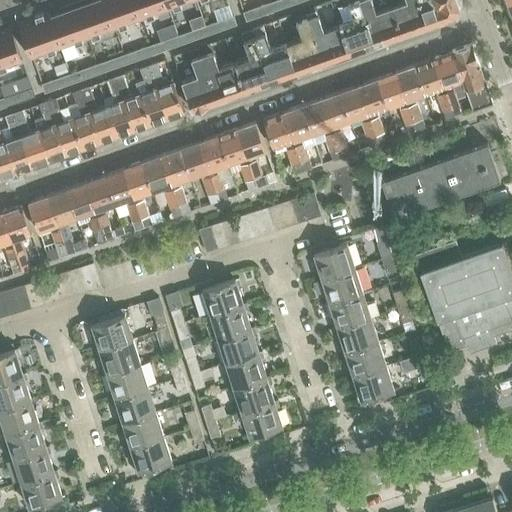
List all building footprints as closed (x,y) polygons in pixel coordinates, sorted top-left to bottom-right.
[(89,0),(78,0),(75,1),(87,35),(115,25),(106,0),(89,0)] [(135,0),(106,0),(115,25),(141,16),(135,0)] [(165,0),(135,0),(141,16),(168,6),(165,0)] [(347,0),(354,17),(338,23),(348,53),(374,44),(358,0),(347,0)] [(358,0),(374,44),(400,35),(390,5),(376,10),(372,0),(358,0)] [(403,0),(390,5),(400,35),(426,25),(417,0),(403,0)] [(417,0),(426,25),(455,15),(457,7),(454,0),(417,0)] [(48,11),(47,11),(59,45),(60,45),(65,60),(79,55),(74,40),(87,35),(75,1),(61,6),(63,10),(50,14),(48,11)] [(242,10),(245,19),(263,13),(259,4),(242,10)] [(315,6),(304,10),(322,62),(348,53),(338,23),(323,28),(315,6)] [(302,36),(285,42),(296,72),(322,62),(304,10),(294,14),(302,36)] [(47,11),(20,21),(32,55),(59,45),(47,11)] [(208,33),(221,28),(235,23),(233,15),(205,25),(208,33)] [(263,24),(251,28),(270,81),(296,72),(285,42),(271,47),(263,24)] [(9,25),(0,28),(0,66),(15,61),(21,59),(9,25)] [(249,55),(233,61),(244,90),(270,81),(251,28),(241,32),(249,55)] [(193,29),(178,34),(180,42),(196,37),(193,29)] [(162,40),(165,48),(180,42),(178,34),(162,40)] [(466,44),(451,49),(461,79),(472,109),(490,102),(491,102),(470,42),(466,44)] [(211,45),(199,49),(217,100),(244,90),(233,61),(218,66),(211,45)] [(139,48),(125,53),(128,61),(142,56),(139,48)] [(191,109),(217,100),(199,49),(189,53),(189,50),(173,56),(176,65),(192,60),(197,74),(180,80),(191,109)] [(451,50),(432,57),(453,116),(462,112),(463,112),(461,105),(452,82),(461,79),(451,49),(451,50)] [(111,67),(128,61),(125,53),(108,59),(111,67)] [(432,57),(414,63),(424,92),(434,88),(442,112),(443,112),(446,118),(453,116),(432,57)] [(157,62),(148,65),(167,118),(183,112),(172,81),(165,84),(157,62)] [(414,63),(395,70),(416,129),(425,126),(416,102),(415,102),(413,96),(424,92),(414,63)] [(135,82),(139,93),(150,124),(167,118),(148,65),(139,68),(143,79),(135,82)] [(85,67),(69,73),(72,81),(87,76),(85,67)] [(395,70),(376,77),(386,106),(397,102),(408,132),(416,129),(395,70)] [(53,78),(56,87),(72,81),(69,73),(53,78)] [(123,74),(114,77),(133,129),(150,124),(139,93),(131,95),(123,74)] [(113,101),(105,104),(116,135),(133,129),(114,77),(106,80),(113,101)] [(376,77),(357,84),(368,112),(369,117),(378,142),(379,143),(388,139),(379,113),(377,109),(386,106),(376,77)] [(357,84),(339,90),(349,119),(359,115),(360,120),(369,146),(379,143),(378,142),(369,117),(368,112),(357,84)] [(90,86),(81,89),(99,141),(116,135),(105,104),(97,107),(90,86)] [(75,103),(68,105),(82,147),(99,141),(81,89),(71,92),(75,103)] [(19,90),(3,96),(6,104),(22,98),(19,90)] [(339,90),(320,97),(330,126),(332,130),(341,156),(350,153),(341,127),(339,122),(349,119),(339,90)] [(56,97),(47,100),(66,153),(82,147),(68,105),(60,108),(56,97)] [(320,97),(301,104),(316,144),(319,154),(329,150),(332,159),(341,156),(332,130),(330,126),(320,97)] [(42,116),(34,119),(49,159),(66,153),(47,100),(38,104),(42,116)] [(301,104),(282,111),(293,139),(295,145),(304,169),(312,166),(306,147),(316,144),(301,104)] [(22,109),(13,112),(32,165),(49,159),(34,119),(26,122),(22,109)] [(282,111),(263,117),(273,146),(283,143),(285,148),(291,165),(292,165),(295,172),(304,169),(295,145),(293,139),(282,111)] [(8,128),(1,130),(15,171),(32,165),(13,112),(4,115),(8,128)] [(254,120),(235,127),(245,156),(247,161),(256,186),(265,183),(269,181),(267,174),(263,175),(262,172),(256,157),(255,153),(265,149),(254,120)] [(238,158),(245,156),(235,127),(216,134),(231,174),(242,170),(249,189),(256,186),(247,161),(240,163),(238,158)] [(0,176),(15,171),(1,130),(0,130),(0,176)] [(216,134),(197,140),(219,199),(228,196),(222,177),(231,174),(216,134)] [(393,215),(500,178),(486,141),(479,143),(477,137),(468,141),(470,146),(380,178),(393,215)] [(197,140),(179,147),(189,176),(200,172),(210,202),(219,199),(197,140)] [(180,179),(189,176),(179,147),(160,154),(178,205),(179,205),(181,212),(191,209),(180,179)] [(170,208),(178,205),(160,154),(141,160),(151,189),(162,185),(170,208)] [(141,160),(122,167),(143,226),(153,222),(142,193),(151,189),(141,160)] [(122,167),(104,174),(114,203),(115,202),(119,213),(130,209),(136,228),(143,226),(122,167)] [(105,206),(114,203),(104,174),(85,181),(105,239),(115,236),(105,206)] [(97,242),(105,239),(85,181),(66,187),(76,216),(77,216),(80,224),(89,221),(97,242)] [(67,219),(76,216),(66,187),(47,194),(67,253),(77,249),(67,219)] [(312,190),(300,194),(307,217),(319,213),(312,190)] [(59,256),(67,253),(47,194),(28,201),(38,229),(48,226),(59,256)] [(300,194),(289,198),(296,221),(307,217),(300,194)] [(289,198),(277,201),(285,224),(296,221),(289,198)] [(277,201),(266,205),(273,228),(285,224),(277,201)] [(20,204),(0,211),(22,269),(32,265),(22,236),(30,233),(20,204)] [(266,205),(254,209),(262,232),(273,228),(266,205)] [(254,209),(243,212),(251,235),(262,232),(254,209)] [(0,211),(0,210),(0,242),(2,242),(13,272),(22,269),(0,211)] [(243,212),(232,216),(239,239),(251,235),(243,212)] [(232,216),(220,220),(228,243),(239,239),(232,216)] [(220,220),(209,223),(217,246),(228,243),(220,220)] [(389,221),(372,227),(372,228),(377,243),(387,240),(393,238),(394,238),(390,225),(390,223),(389,221)] [(205,250),(217,246),(209,223),(198,227),(205,250)] [(310,246),(309,247),(311,253),(313,252),(339,243),(337,238),(332,239),(310,246)] [(456,239),(413,254),(418,267),(419,270),(437,320),(448,351),(476,341),(479,348),(498,341),(496,334),(511,327),(511,269),(502,241),(462,255),(460,252),(456,239)] [(377,243),(381,258),(391,255),(387,240),(377,243)] [(313,252),(321,277),(355,267),(346,241),(339,243),(313,252)] [(396,269),(391,255),(381,258),(386,272),(396,269)] [(92,261),(81,265),(88,287),(99,283),(92,261)] [(81,265),(69,269),(76,290),(88,287),(81,265)] [(321,277),(329,302),(362,291),(355,267),(321,277)] [(69,269),(58,272),(65,294),(76,290),(69,269)] [(58,272),(46,276),(53,298),(65,294),(58,272)] [(46,276),(35,279),(42,301),(53,298),(46,276)] [(201,287),(209,312),(243,302),(235,276),(214,283),(202,287),(201,287)] [(212,278),(201,282),(202,287),(214,283),(212,278)] [(23,283),(30,305),(42,301),(35,279),(23,283)] [(30,305),(23,283),(12,286),(19,308),(30,305)] [(12,286),(0,290),(7,312),(19,308),(12,286)] [(394,290),(399,307),(409,303),(404,287),(394,290)] [(178,290),(165,294),(169,309),(179,306),(183,305),(178,290)] [(337,326),(370,316),(382,312),(378,298),(366,302),(362,291),(329,302),(337,326)] [(209,312),(217,337),(251,326),(243,302),(209,312)] [(414,318),(409,303),(399,307),(404,321),(414,318)] [(169,309),(174,324),(184,320),(179,306),(169,309)] [(123,307),(97,315),(98,320),(124,312),(123,307)] [(153,314),(158,329),(167,326),(163,311),(153,314)] [(91,322),(99,347),(132,337),(124,312),(98,320),(91,322)] [(337,326),(345,351),(378,340),(370,316),(337,326)] [(189,337),(184,320),(174,324),(179,340),(189,337)] [(172,343),(167,326),(158,329),(163,345),(172,343)] [(217,337),(225,361),(259,351),(251,326),(217,337)] [(99,347),(106,372),(140,361),(132,337),(99,347)] [(345,351),(352,376),(386,365),(378,340),(345,351)] [(410,350),(412,356),(422,353),(420,346),(410,350)] [(0,378),(22,372),(14,347),(0,351),(0,378)] [(225,361),(233,386),(266,375),(259,351),(225,361)] [(427,368),(422,353),(412,356),(415,364),(417,372),(427,368)] [(185,358),(190,373),(199,370),(195,355),(185,358)] [(412,356),(402,360),(404,368),(415,364),(412,356)] [(169,363),(173,378),(183,375),(178,360),(169,363)] [(106,372),(114,396),(148,386),(140,361),(106,372)] [(394,390),(386,365),(352,376),(360,401),(394,390)] [(204,386),(199,370),(190,373),(195,389),(204,386)] [(0,405),(30,396),(22,372),(0,378),(0,405)] [(188,391),(183,375),(173,378),(178,394),(188,391)] [(233,386),(241,410),(274,400),(266,375),(233,386)] [(114,396),(122,421),(155,410),(148,386),(114,396)] [(0,405),(0,418),(4,431),(38,421),(30,396),(0,405)] [(274,400),(241,410),(231,413),(234,421),(239,424),(244,422),(249,436),(282,425),(274,400)] [(201,407),(205,422),(215,419),(210,404),(201,407)] [(184,412),(189,427),(198,424),(194,409),(184,412)] [(122,421),(130,445),(163,435),(155,410),(122,421)] [(220,435),(215,419),(205,422),(210,438),(220,435)] [(4,431),(12,456),(46,445),(38,421),(4,431)] [(203,440),(198,424),(189,427),(194,443),(203,440)] [(171,460),(163,435),(130,445),(138,471),(171,460)] [(12,456),(20,481),(53,470),(46,445),(12,456)] [(61,495),(53,470),(20,481),(28,506),(61,495)] [(497,511),(492,496),(465,504),(467,511),(497,511)]
